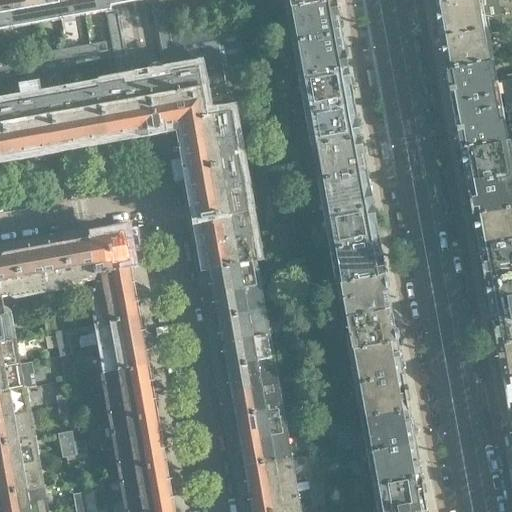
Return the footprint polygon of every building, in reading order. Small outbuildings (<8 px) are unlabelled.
[(12,29),(6,0),(0,0),(0,27),(1,27),(1,31),(12,29)] [(35,21),(31,0),(6,0),(12,29),(22,27),(21,23),(35,21)] [(61,20),(57,0),(31,0),(35,21),(50,18),(51,22),(61,20)] [(85,12),(82,0),(57,0),(61,20),(71,19),(70,15),(85,12)] [(82,0),(85,12),(99,9),(100,13),(106,12),(116,10),(115,7),(129,4),(137,3),(151,0),(152,0),(153,4),(163,2),(169,1),(168,0),(82,0)] [(288,0),(290,8),(333,0),(288,0)] [(339,34),(333,0),(290,8),(294,30),(289,31),(291,43),(339,34)] [(483,31),(476,0),(469,0),(432,7),(438,39),(483,31)] [(166,22),(163,2),(153,4),(151,4),(155,24),(166,22)] [(121,30),(117,11),(116,11),(116,10),(106,12),(109,32),(121,30)] [(224,28),(222,16),(212,18),(214,29),(217,29),(224,28)] [(214,29),(212,18),(203,20),(205,31),(213,30),(214,29)] [(169,37),(167,26),(166,22),(155,24),(160,54),(172,52),(169,37)] [(179,36),(177,24),(167,26),(169,37),(179,36)] [(253,102),(244,52),(239,25),(224,28),(217,29),(223,66),(230,106),(253,102)] [(126,60),(121,30),(109,32),(110,36),(112,47),(114,59),(115,62),(126,60)] [(213,30),(205,31),(179,36),(169,37),(172,52),(176,75),(219,67),(213,30)] [(488,63),(483,31),(438,39),(444,71),(488,63)] [(346,69),(339,34),(291,43),(293,55),(298,54),(302,77),(346,69)] [(112,47),(110,36),(100,37),(103,49),(112,47)] [(77,54),(74,42),(65,44),(67,55),(77,54)] [(67,55),(65,44),(56,45),(58,57),(67,55)] [(114,59),(112,47),(103,49),(105,61),(114,59)] [(27,62),(25,51),(16,53),(18,64),(27,62)] [(176,75),(172,52),(160,54),(164,75),(166,74),(167,76),(176,75)] [(18,64),(16,53),(6,54),(8,66),(18,64)] [(79,65),(77,54),(67,55),(69,67),(79,65)] [(69,67),(67,55),(58,57),(60,69),(69,67)] [(130,81),(126,60),(115,62),(119,87),(129,85),(128,81),(130,81)] [(29,74),(27,62),(18,64),(20,76),(29,74)] [(511,74),(498,77),(499,81),(495,81),(491,62),(488,63),(444,71),(459,152),(503,144),(506,143),(503,124),(507,123),(507,127),(511,126),(511,74)] [(20,76),(18,64),(8,66),(10,77),(20,76)] [(223,66),(219,67),(176,75),(167,76),(167,79),(152,81),(143,83),(129,85),(119,87),(99,91),(99,93),(107,136),(151,128),(160,127),(182,123),(228,114),(228,115),(232,114),(230,106),(223,66)] [(352,103),(346,69),(302,77),(306,100),(302,100),(304,112),(352,103)] [(107,136),(99,93),(75,98),(82,141),(107,136)] [(82,141),(75,98),(50,102),(58,145),(82,141)] [(58,145),(50,102),(26,107),(33,149),(58,145)] [(358,138),(352,103),(304,112),(306,124),(311,123),(315,146),(358,138)] [(33,149),(26,107),(1,111),(9,154),(33,149)] [(0,155),(9,154),(1,111),(0,111),(0,155)] [(232,140),(228,115),(228,114),(182,123),(187,148),(232,140)] [(261,135),(259,123),(249,124),(251,136),(261,135)] [(263,146),(261,135),(251,136),(253,148),(263,146)] [(364,172),(358,138),(315,146),(319,168),(314,169),(316,181),(364,172)] [(237,164),(232,140),(187,148),(191,172),(237,164)] [(509,176),(503,144),(459,152),(465,184),(509,176)] [(241,189),(237,164),(191,172),(196,197),(241,189)] [(270,184),(268,172),(258,174),(260,186),(270,184)] [(371,208),(364,172),(316,181),(319,193),(323,192),(328,216),(371,208)] [(511,209),(511,192),(509,176),(465,184),(471,217),(511,209)] [(272,196),(271,189),(270,184),(260,186),(262,197),(272,196)] [(246,214),(241,189),(196,197),(200,222),(246,214)] [(377,241),(371,208),(328,216),(332,237),(327,238),(329,250),(377,241)] [(511,243),(511,209),(471,217),(477,250),(511,243)] [(250,238),(246,214),(200,222),(205,246),(250,238)] [(279,233),(277,225),(277,221),(267,223),(269,235),(279,233)] [(281,245),(279,233),(269,235),(271,247),(281,245)] [(138,318),(123,234),(89,241),(95,275),(90,283),(91,291),(89,292),(95,325),(138,318)] [(254,263),(250,238),(205,246),(209,271),(254,263)] [(95,275),(89,241),(64,245),(71,286),(90,283),(95,275)] [(383,276),(377,241),(329,250),(331,261),(336,261),(340,284),(383,276)] [(511,277),(511,243),(477,250),(483,283),(511,277)] [(71,286),(64,245),(39,250),(47,290),(71,286)] [(47,290),(39,250),(15,254),(22,295),(47,290)] [(22,295),(15,254),(0,256),(0,295),(4,298),(22,295)] [(259,287),(254,263),(209,271),(213,296),(259,287)] [(288,282),(285,270),(275,272),(277,284),(288,282)] [(389,309),(383,276),(340,284),(345,310),(339,306),(333,307),(335,319),(389,309)] [(511,311),(511,277),(483,283),(489,316),(511,311)] [(290,294),(288,282),(277,284),(280,296),(290,294)] [(263,312),(259,287),(213,296),(218,320),(263,312)] [(0,295),(0,317),(9,315),(7,306),(5,307),(4,298),(0,295)] [(396,343),(389,309),(335,319),(337,331),(344,330),(345,338),(344,338),(346,352),(352,351),(396,343)] [(511,345),(511,311),(489,316),(495,348),(511,345)] [(268,337),(263,312),(218,320),(222,345),(268,337)] [(0,342),(13,340),(9,315),(0,317),(0,342)] [(142,342),(138,318),(95,325),(100,350),(142,342)] [(296,331),(295,326),(294,320),(284,321),(286,333),(296,331)] [(66,331),(65,321),(53,323),(54,333),(66,331)] [(54,333),(53,323),(41,325),(43,335),(54,333)] [(299,343),(296,331),(286,333),(288,345),(299,343)] [(272,361),(268,337),(222,345),(227,369),(272,361)] [(0,367),(18,365),(13,340),(0,342),(0,367)] [(147,367),(142,342),(100,350),(104,374),(147,367)] [(402,376),(396,343),(352,351),(355,368),(351,369),(354,385),(402,376)] [(511,379),(511,345),(495,348),(501,381),(511,379)] [(71,355),(69,346),(57,348),(59,357),(71,355)] [(59,357),(57,348),(45,350),(47,359),(59,357)] [(72,365),(71,355),(59,357),(61,367),(72,365)] [(61,367),(59,357),(47,359),(49,369),(61,367)] [(276,386),(272,361),(227,369),(231,394),(276,386)] [(0,393),(22,389),(18,365),(0,367),(0,393)] [(151,391),(147,367),(104,374),(109,399),(151,391)] [(305,381),(303,369),(293,371),(295,382),(305,381)] [(408,411),(402,376),(354,385),(356,401),(361,400),(365,419),(408,411)] [(511,412),(511,379),(501,381),(507,414),(511,412)] [(307,393),(305,381),(295,382),(297,394),(307,393)] [(281,410),(276,386),(231,394),(235,419),(281,410)] [(0,418),(27,414),(22,389),(0,393),(0,418)] [(156,416),(151,391),(109,399),(113,424),(156,416)] [(79,404),(78,395),(66,397),(68,406),(79,404)] [(68,406),(66,397),(54,399),(56,408),(68,406)] [(81,414),(79,404),(68,406),(69,416),(81,414)] [(69,416),(68,406),(56,408),(57,418),(69,416)] [(312,418),(310,407),(297,409),(301,431),(314,429),(314,428),(312,418)] [(285,435),(281,410),(235,419),(240,443),(285,435)] [(414,444),(408,411),(365,419),(368,436),(363,437),(366,453),(414,444)] [(0,443),(31,438),(27,414),(0,418),(0,443)] [(160,440),(156,416),(113,424),(117,448),(160,440)] [(316,442),(314,430),(304,432),(306,444),(316,442)] [(290,460),(285,435),(240,443),(244,468),(290,460)] [(0,469),(35,463),(31,438),(0,443),(0,469)] [(165,465),(160,440),(117,448),(122,473),(165,465)] [(88,453),(87,444),(75,446),(76,455),(88,453)] [(420,478),(414,444),(366,453),(369,469),(374,468),(377,486),(420,478)] [(76,455),(75,446),(63,448),(65,458),(76,455)] [(90,463),(88,453),(76,455),(78,465),(90,463)] [(78,465),(76,455),(65,458),(66,467),(78,465)] [(294,484),(290,460),(244,468),(249,492),(294,484)] [(0,494),(40,487),(35,463),(0,469),(0,494)] [(169,490),(165,465),(122,473),(126,497),(169,490)] [(323,479),(321,467),(311,469),(313,481),(323,479)] [(421,511),(426,511),(420,478),(377,486),(380,503),(375,504),(376,511),(421,511)] [(325,491),(323,479),(313,481),(315,493),(325,491)] [(280,511),(299,509),(294,484),(249,492),(252,511),(280,511)] [(43,511),(44,511),(40,487),(0,494),(0,511),(43,511)] [(172,511),(169,490),(126,497),(128,511),(172,511)] [(97,503),(95,493),(84,495),(85,505),(97,503)] [(85,505),(84,495),(72,497),(73,507),(85,505)] [(98,511),(99,511),(97,503),(85,505),(86,511),(98,511)]
